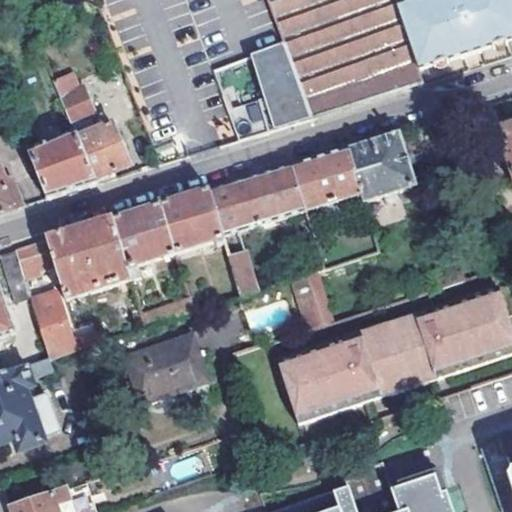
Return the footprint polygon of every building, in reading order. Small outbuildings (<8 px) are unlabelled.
[(269,0),(286,44),(314,119),(411,88),(423,85),(418,70),(398,9),(394,0),(269,0)] [(398,9),(418,70),(511,41),(511,0),(426,0),(407,6),(398,9)] [(243,60),(258,99),(230,110),(241,141),(314,119),(286,44),(243,60)] [(55,82),(75,130),(97,185),(117,179),(114,173),(130,167),(113,125),(95,132),(89,116),(94,114),(84,90),(80,91),(73,75),(55,82)] [(511,124),(498,129),(511,173),(511,124)] [(43,149),(30,155),(48,200),(72,193),(97,185),(75,130),(69,133),(71,138),(65,140),(61,132),(54,128),(43,133),(39,140),(43,149)] [(366,203),(385,197),(399,192),(416,187),(400,133),(349,149),(363,195),(366,203)] [(294,166),(308,212),(363,195),(349,149),(309,161),(294,166)] [(223,237),(239,233),(308,212),(294,166),(239,182),(209,192),(223,237)] [(0,213),(16,209),(22,207),(13,182),(6,177),(4,177),(0,167),(0,213)] [(182,200),(161,206),(176,254),(218,241),(220,246),(225,245),(223,237),(209,192),(182,200)] [(399,192),(385,197),(387,205),(402,200),(399,192)] [(135,214),(113,221),(131,281),(141,278),(137,266),(176,254),(161,206),(135,214)] [(66,301),(131,281),(113,221),(52,239),(16,250),(25,278),(42,273),(41,271),(55,267),(66,301)] [(223,237),(225,245),(237,284),(242,298),(257,293),(239,233),(223,237)] [(16,250),(0,254),(0,258),(14,302),(30,296),(25,278),(16,250)] [(440,289),(465,281),(459,263),(434,271),(440,289)] [(292,281),(309,333),(334,324),(318,273),(292,281)] [(242,298),(237,284),(190,299),(194,313),(242,298)] [(511,319),(501,286),(279,358),(303,433),(308,431),(305,421),(511,353),(511,319)] [(56,292),(32,300),(30,301),(50,361),(73,353),(99,345),(95,332),(71,340),(56,292)] [(0,294),(0,337),(13,333),(0,294)] [(194,313),(190,299),(142,315),(146,330),(194,313)] [(194,334),(123,357),(139,405),(210,381),(194,334)] [(53,372),(50,361),(0,377),(0,443),(16,439),(20,450),(44,442),(43,438),(55,433),(58,428),(50,403),(44,400),(32,404),(27,391),(34,388),(31,379),(53,372)] [(257,425),(246,429),(256,459),(267,455),(257,425)] [(448,511),(437,478),(395,492),(384,461),(345,474),(351,490),(338,495),(337,492),(279,511),(448,511)] [(10,511),(59,511),(57,505),(72,499),(69,488),(68,486),(8,507),(10,511)]
